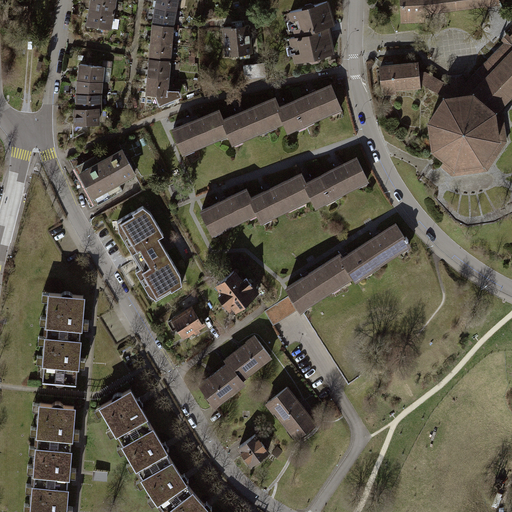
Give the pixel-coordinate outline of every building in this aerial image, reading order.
[(85,21),(83,31),(105,35),(106,28),(109,28),(114,0),(91,0),(91,3),(88,17),(87,22),(85,21)] [(152,0),(152,6),(175,9),(175,0),(152,0)] [(327,0),(286,12),(292,36),(287,37),(292,61),(333,51),(327,26),(334,25),(327,0)] [(399,0),(401,20),(422,19),(422,12),(496,2),(496,0),(399,0)] [(152,6),(150,23),(172,26),(175,9),(152,6)] [(150,23),(148,39),(171,41),(172,26),(150,23)] [(248,23),(220,26),(223,54),(250,52),(248,23)] [(447,86),(434,79),(429,87),(444,96),(428,121),(430,122),(433,147),(432,148),(433,148),(445,158),(440,164),(450,174),(485,169),(503,141),(498,105),(511,91),(511,31),(463,83),(461,88),(460,77),(449,78),(450,86),(447,86)] [(148,39),(146,57),(169,59),(171,41),(148,39)] [(146,57),(145,76),(168,78),(169,59),(146,57)] [(415,63),(378,67),(381,89),(417,86),(417,83),(416,73),(415,63)] [(103,66),(81,64),(80,72),(78,88),(77,94),(77,101),(78,109),(75,109),(75,117),(75,123),(98,123),(98,109),(101,109),(100,95),(103,66)] [(429,87),(434,79),(423,73),(416,73),(417,83),(421,83),(429,87)] [(145,76),(143,94),(166,96),(168,78),(145,76)] [(328,84),(302,95),(312,120),(339,109),(328,84)] [(302,95),(276,106),(282,121),(286,131),(312,120),(302,95)] [(272,96),(221,117),(228,133),(231,142),(282,121),(276,106),(272,96)] [(216,107),(168,127),(179,154),(228,133),(221,117),(216,107)] [(94,155),(75,166),(96,204),(121,191),(116,181),(133,172),(121,150),(98,162),(94,155)] [(356,157),(330,170),(341,193),(367,180),(356,157)] [(330,170),(303,182),(311,198),(315,206),(341,193),(330,170)] [(299,174),(250,197),(257,212),(262,221),(311,198),(303,182),(299,174)] [(246,189),(199,211),(210,234),(257,212),(250,197),(246,189)] [(150,211),(142,206),(117,220),(119,230),(141,267),(135,270),(149,293),(156,298),(181,284),(180,274),(158,237),(163,234),(150,211)] [(395,221),(366,239),(381,262),(410,243),(395,221)] [(366,239),(337,258),(349,278),(352,281),(381,262),(366,239)] [(336,255),(286,285),(300,308),(349,278),(337,258),(336,255)] [(218,293),(215,295),(230,315),(257,295),(244,278),(241,280),(233,270),(212,285),(218,293)] [(48,293),(40,379),(75,382),(77,361),(81,319),(83,296),(48,293)] [(296,308),(288,295),(263,310),(271,324),(296,308)] [(190,306),(167,322),(181,342),(204,326),(190,306)] [(271,355),(256,335),(225,358),(228,362),(241,378),(271,355)] [(241,378),(228,362),(198,385),(213,404),(243,381),(241,378)] [(286,386),(264,403),(291,438),(313,421),(286,386)] [(130,389),(99,409),(126,455),(159,510),(161,511),(211,511),(203,503),(188,485),(180,472),(163,442),(160,438),(138,401),(130,389)] [(36,404),(28,511),(66,511),(67,510),(70,469),(73,433),(74,407),(36,404)] [(253,434),(237,446),(250,462),(266,451),(253,434)] [(502,492),(497,491),(492,504),(496,506),(502,492)]
